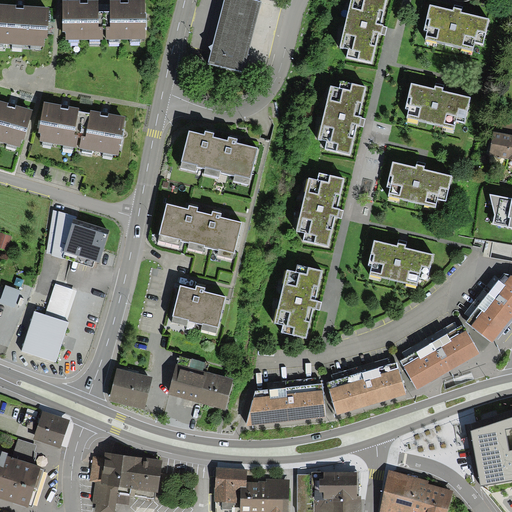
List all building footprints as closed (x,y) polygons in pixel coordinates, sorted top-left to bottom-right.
[(261,2),(253,0),(224,0),(213,44),(209,46),(212,50),(208,64),(243,72),(261,2)] [(349,0),(338,52),(346,54),(344,61),(371,67),(378,37),(381,38),(383,29),(380,29),(385,0),(349,0)] [(103,42),(102,7),(63,7),(64,42),(103,42)] [(102,7),(103,42),(144,41),(144,7),(102,7)] [(453,15),(429,8),(423,32),(428,34),(426,44),(474,55),(476,45),(483,47),(489,23),(462,17),(463,13),(454,11),(453,15)] [(47,15),(0,11),(0,45),(45,48),(47,15)] [(337,92),(328,90),(316,145),(324,147),(322,154),(348,160),(355,130),(359,131),(360,122),(358,122),(364,90),(339,85),(337,92)] [(434,94),(411,87),(404,111),(409,113),(407,123),(455,134),(457,125),(464,126),(470,102),(443,96),(444,92),(435,90),(434,94)] [(29,112),(0,103),(0,143),(19,149),(29,112)] [(74,152),(82,112),(46,106),(39,145),(74,152)] [(82,112),(74,152),(115,159),(122,120),(82,112)] [(180,168),(196,172),(197,166),(205,168),(204,175),(220,179),(221,173),(233,176),(232,181),(250,186),(260,148),(238,142),(239,139),(229,136),(228,140),(213,137),(214,133),(205,131),(204,135),(189,131),(180,168)] [(484,155),(501,159),(506,136),(489,132),(484,155)] [(511,137),(506,136),(501,159),(511,161),(511,137)] [(415,174),(392,167),(385,192),(390,193),(388,203),(436,214),(438,205),(445,206),(451,183),(424,176),(425,173),(416,170),(415,174)] [(315,185),(305,183),(293,238),(302,240),(300,246),(326,252),(333,222),(336,223),(338,215),(335,214),(342,183),(317,177),(315,185)] [(511,200),(491,196),(495,224),(511,226),(511,200)] [(167,204),(158,240),(179,246),(181,240),(190,242),(189,247),(202,250),(203,246),(219,250),(218,255),(233,259),(242,222),(221,217),(222,213),(212,211),(211,215),(197,211),(198,208),(189,206),(188,209),(167,204)] [(59,211),(53,254),(92,267),(94,262),(100,263),(109,231),(76,220),(77,217),(59,211)] [(0,248),(5,251),(10,238),(0,234),(0,248)] [(396,252),(372,246),(366,270),(371,271),(369,281),(417,292),(419,283),(426,284),(432,261),(405,254),(406,251),(397,248),(396,252)] [(293,278),(284,276),(272,331),(280,333),(278,339),(305,345),(312,315),(315,316),(316,308),(314,307),(320,276),(295,270),(293,278)] [(467,321),(492,341),(511,315),(511,275),(502,274),(467,321)] [(35,310),(22,351),(55,362),(68,322),(66,321),(76,290),(56,283),(46,314),(35,310)] [(21,291),(7,286),(0,303),(15,308),(21,291)] [(195,290),(180,287),(172,322),(186,326),(188,320),(203,323),(201,330),(217,334),(225,297),(204,292),(204,288),(196,287),(195,290)] [(400,362),(416,390),(479,353),(463,325),(400,362)] [(177,366),(169,394),(225,410),(233,380),(205,372),(207,365),(180,357),(178,366),(177,366)] [(326,384),(336,416),(407,394),(397,362),(326,384)] [(117,368),(109,401),(144,409),(152,376),(117,368)] [(323,384),(255,392),(246,427),(327,418),(323,384)] [(43,412),(34,439),(60,447),(69,420),(43,412)] [(511,511),(511,419),(471,431),(481,486),(502,511),(511,511)] [(37,445),(18,439),(12,457),(31,463),(37,445)] [(103,478),(161,486),(166,453),(108,445),(107,457),(95,455),(92,478),(99,479),(94,509),(115,511),(117,511),(119,501),(131,503),(132,494),(120,493),(122,484),(103,481),(103,478)] [(12,457),(0,453),(0,499),(28,508),(42,467),(31,463),(12,457)] [(247,488),(247,482),(247,470),(217,469),(216,511),(232,511),(233,505),(235,505),(235,502),(241,502),(241,488),(247,488)] [(357,511),(357,472),(297,473),(297,511),(314,511),(357,511)] [(427,481),(391,472),(380,511),(447,511),(453,491),(427,484),(427,481)] [(247,488),(241,488),(241,502),(240,511),(288,511),(289,479),(266,479),(266,481),(259,481),(259,482),(247,482),(247,488)]
